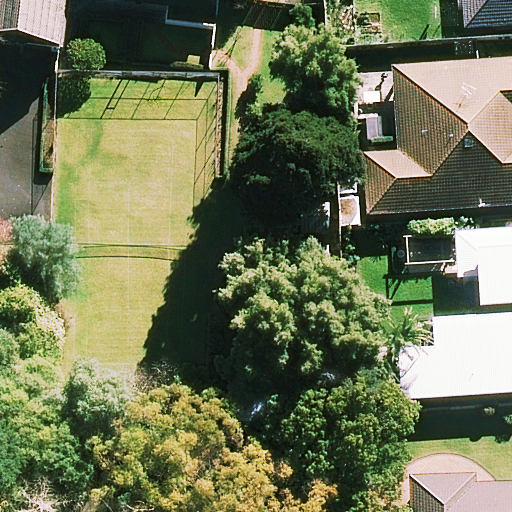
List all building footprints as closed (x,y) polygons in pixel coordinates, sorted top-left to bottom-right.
[(0,0),(0,64),(62,71),(69,3),(223,19),(224,0),(0,0)] [(511,0),(466,0),(468,40),(511,38),(511,0)] [(511,69),(394,78),(400,164),(368,167),(372,227),(511,217),(511,69)] [(511,241),(459,245),(461,291),(482,289),(484,331),(436,333),(437,360),(401,362),(404,412),(511,405),(511,241)] [(511,511),(511,491),(478,492),(479,482),(409,482),(408,511),(511,511)]
